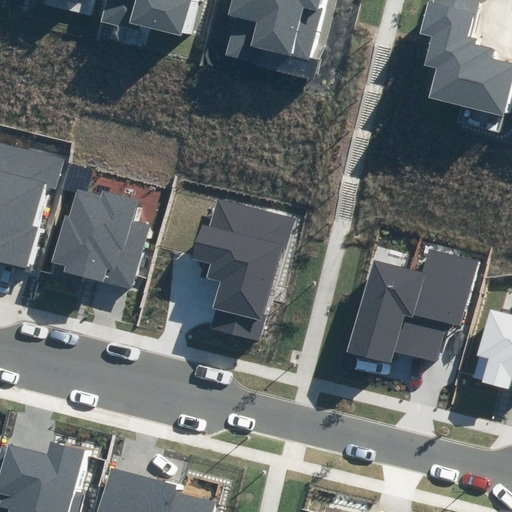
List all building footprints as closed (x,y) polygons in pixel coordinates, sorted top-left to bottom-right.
[(141,25),(182,35),(190,0),(107,0),(102,23),(140,32),(141,25)] [(226,55),(313,78),(318,60),(311,58),(324,9),(318,7),(319,0),(233,0),(229,16),(236,18),(226,55)] [(428,98),(504,117),(511,87),(511,65),(491,61),(494,50),(477,45),(478,39),(467,36),(472,17),(475,17),(480,1),(477,0),(435,0),(435,2),(428,0),(419,33),(433,36),(425,65),(436,68),(428,98)] [(0,262),(28,269),(39,227),(34,226),(45,185),(56,187),(64,157),(0,140),(0,262)] [(51,268),(132,290),(150,223),(136,219),(141,198),(104,188),(103,195),(77,188),(70,217),(65,216),(51,268)] [(209,327),(260,341),(266,317),(263,316),(282,249),(289,251),(298,218),(217,197),(209,226),(202,224),(193,258),(209,263),(206,277),(221,281),(209,327)] [(349,352),(391,363),(395,350),(436,361),(447,322),(462,326),(479,263),(428,249),(422,273),(373,260),(349,352)] [(471,377),(510,388),(511,382),(511,314),(491,308),(471,377)] [(77,511),(82,494),(75,492),(86,451),(50,442),(47,454),(7,444),(0,469),(0,511),(77,511)] [(212,511),(215,501),(175,491),(177,485),(109,468),(98,511),(212,511)]
